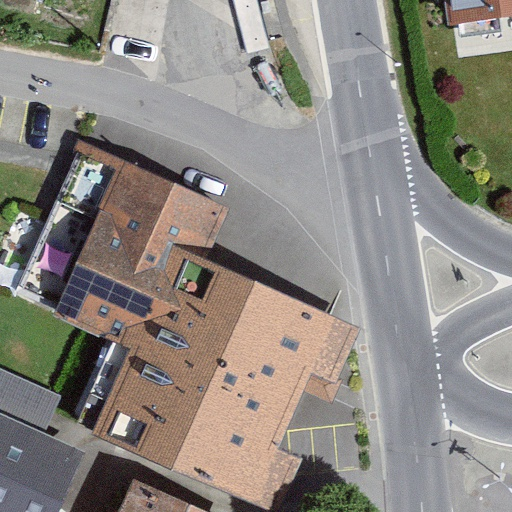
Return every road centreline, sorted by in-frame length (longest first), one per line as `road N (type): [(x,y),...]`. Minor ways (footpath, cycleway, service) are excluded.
road 1 (residential): [(0,78),(386,158)]
road 2 (secondary): [(386,158),(418,355)]
road 3 (secondary): [(358,0),(386,158)]
road 4 (tertiary): [(511,251),(456,227),(386,158)]
road 5 (secondary): [(418,355),(422,511)]
